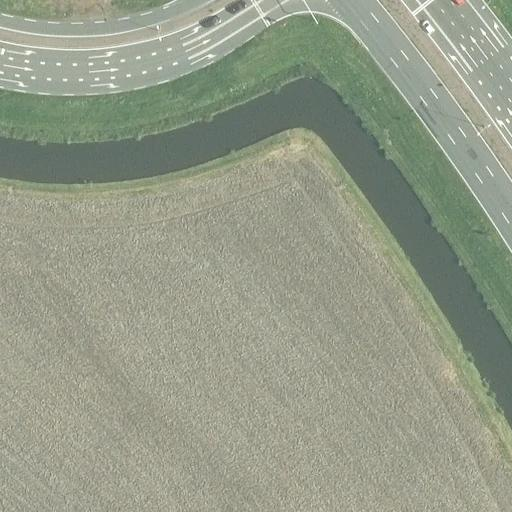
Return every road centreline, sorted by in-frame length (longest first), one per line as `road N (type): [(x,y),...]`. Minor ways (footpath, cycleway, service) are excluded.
road 1 (secondary): [(0,67),(75,74),(138,68),(198,48),(271,0)]
road 2 (trunk): [(348,0),(511,226)]
road 3 (secondary): [(197,0),(81,28),(0,22)]
